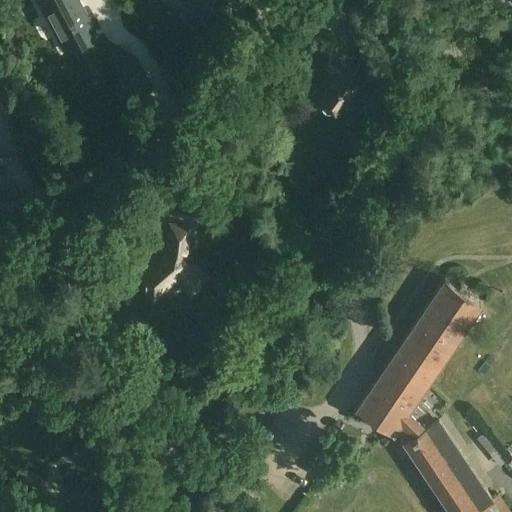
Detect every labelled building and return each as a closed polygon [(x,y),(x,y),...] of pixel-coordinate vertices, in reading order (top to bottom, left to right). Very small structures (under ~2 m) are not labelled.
[(66,49),(96,33),(78,0),(41,0),(40,1),(66,49)] [(179,0),(187,9),(181,15),(193,29),(225,1),(223,0),(179,0)] [(346,36),(375,58),(385,43),(357,22),(346,36)] [(333,70),(326,80),(328,81),(317,97),(324,102),(324,105),(324,106),(325,108),(326,109),(327,110),(328,111),(331,112),(333,111),(335,111),(344,99),(349,103),(363,85),(357,80),(360,76),(326,50),(319,60),(333,70)] [(145,283),(142,286),(153,299),(176,278),(191,294),(204,282),(190,266),(186,261),(190,227),(171,224),(169,246),(138,273),(145,280),(143,282),(145,283)] [(57,308),(77,289),(57,269),(37,288),(57,308)] [(420,393),(422,390),(425,392),(426,392),(430,386),(426,384),(437,369),(454,343),(480,304),(467,295),(469,292),(460,286),(458,289),(444,280),(375,382),(356,409),(393,433),(394,431),(404,439),(403,440),(451,511),(509,511),(497,494),(491,498),(482,483),(420,393)] [(82,423),(60,405),(33,438),(57,457),(76,434),(91,446),(109,424),(92,411),(82,423)]
